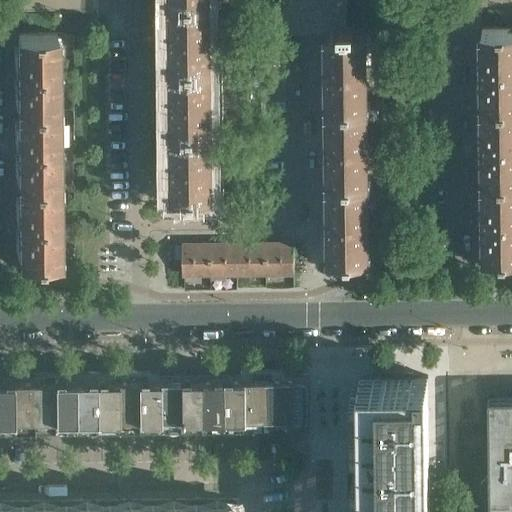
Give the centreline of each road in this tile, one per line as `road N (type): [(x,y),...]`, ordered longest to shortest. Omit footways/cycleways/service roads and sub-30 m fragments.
road 1 (residential): [(0,476),(297,472),(298,511)]
road 2 (residential): [(140,217),(290,218),(290,40)]
road 3 (residential): [(455,319),(454,0)]
road 4 (tertiary): [(141,319),(455,319)]
road 5 (residential): [(140,217),(136,1)]
road 6 (tertiary): [(0,319),(141,319)]
road 7 (residential): [(136,1),(0,2)]
